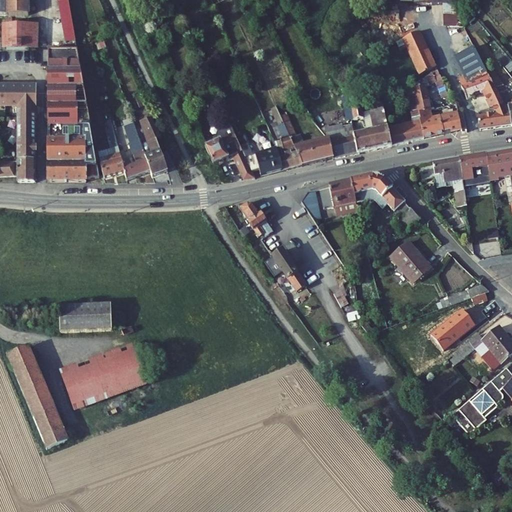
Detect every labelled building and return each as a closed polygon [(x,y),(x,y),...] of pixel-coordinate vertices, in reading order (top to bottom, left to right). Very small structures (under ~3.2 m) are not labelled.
[(6,0),(7,16),(27,16),(27,0),(6,0)] [(420,0),(421,16),(437,17),(437,2),(450,2),(452,24),(471,23),(471,0),(420,0)] [(58,4),(65,45),(76,44),(68,3),(58,4)] [(27,24),(3,25),(3,51),(28,51),(27,24)] [(41,50),(40,24),(27,24),(28,51),(41,50)] [(425,75),(441,67),(425,32),(409,39),(425,75)] [(414,51),(409,39),(402,42),(408,55),(414,51)] [(497,74),(483,47),(463,56),(477,83),(497,74)] [(50,50),(49,183),(88,183),(88,180),(101,178),(77,50),(50,50)] [(443,82),(446,90),(450,88),(442,71),(436,76),(440,84),(443,82)] [(471,130),(472,133),(511,126),(511,101),(504,86),(497,74),(477,83),(465,89),(471,100),(488,91),(496,108),(498,107),(500,116),(473,121),(471,112),(467,113),(471,130)] [(433,78),(420,89),(425,112),(427,111),(439,109),(433,78)] [(35,119),(36,89),(3,89),(3,107),(18,107),(18,119),(35,119)] [(419,123),(397,127),(401,144),(433,138),(427,111),(425,112),(420,89),(412,92),(419,123)] [(301,101),(283,108),(311,167),(337,161),(332,144),(313,148),(307,137),(305,138),(293,113),(304,108),(301,101)] [(384,128),(365,133),(360,134),(366,155),(401,144),(397,127),(395,121),(393,122),(388,101),(383,103),(385,111),(380,112),(384,128)] [(294,149),(286,150),(291,171),(311,167),(283,108),(269,115),(275,127),(277,125),(281,131),(286,129),(294,149)] [(366,109),(358,111),(362,125),(369,123),(366,109)] [(441,117),(439,109),(427,111),(433,138),(461,132),(457,114),(441,117)] [(358,137),(332,144),(337,161),(366,155),(360,134),(365,133),(362,125),(358,111),(349,114),(352,123),(354,122),(358,137)] [(457,114),(461,132),(471,130),(467,113),(457,114)] [(153,145),(144,148),(155,176),(157,180),(172,174),(160,142),(169,139),(158,118),(144,123),(153,145)] [(35,119),(18,119),(18,152),(35,152),(35,119)] [(140,165),(125,170),(126,174),(129,182),(155,176),(144,148),(134,119),(126,122),(133,141),(131,142),(140,165)] [(211,144),(220,163),(239,154),(251,178),(263,177),(258,168),(252,154),(237,123),(229,127),(233,134),(211,144)] [(100,154),(106,179),(126,174),(125,170),(114,130),(108,131),(114,150),(100,154)] [(285,148),(252,154),(258,168),(266,167),(268,176),(291,171),(286,150),(285,148)] [(511,150),(495,154),(500,179),(509,178),(508,175),(511,174),(511,150)] [(35,152),(18,152),(18,163),(0,162),(0,177),(18,177),(18,183),(35,183),(35,152)] [(495,154),(470,158),(478,208),(485,206),(480,177),(491,175),(493,183),(500,182),(500,179),(495,154)] [(470,158),(431,164),(434,179),(446,177),(447,186),(455,184),(455,186),(463,184),(467,209),(478,208),(470,158)] [(373,175),(350,180),(353,194),(359,193),(361,202),(373,199),(377,200),(382,207),(387,203),(393,210),(394,209),(402,218),(413,209),(387,180),(373,175)] [(321,190),(325,210),(334,208),(355,203),(353,194),(350,180),(328,185),(329,188),(321,190)] [(298,203),(313,224),(320,219),(314,192),(303,194),(298,203)] [(355,203),(334,208),(336,216),(357,211),(355,203)] [(265,234),(267,236),(273,231),(260,213),(258,214),(251,205),(246,205),(239,210),(251,229),(258,225),(265,234)] [(413,209),(402,218),(396,223),(405,233),(412,226),(418,232),(427,225),(413,209)] [(251,229),(258,239),(265,234),(258,225),(251,229)] [(423,243),(406,258),(430,283),(446,267),(423,243)] [(287,277),(295,290),(304,285),(282,250),(272,257),(285,279),(287,277)] [(444,307),(489,290),(483,283),(441,299),(444,307)] [(344,292),(349,304),(356,302),(350,287),(344,292)] [(60,308),(61,333),(113,332),(113,307),(60,308)] [(358,312),(360,319),(372,316),(370,309),(358,312)] [(498,335),(511,350),(511,319),(497,333),(492,328),(468,348),(474,355),(498,335)] [(373,323),(376,336),(381,334),(379,322),(373,323)] [(3,356),(43,451),(66,441),(26,347),(3,356)] [(64,373),(79,417),(151,391),(136,348),(64,373)] [(511,367),(459,414),(476,434),(493,419),(492,416),(505,405),(503,403),(509,398),(510,397),(510,396),(510,394),(507,390),(511,386),(511,367)]
